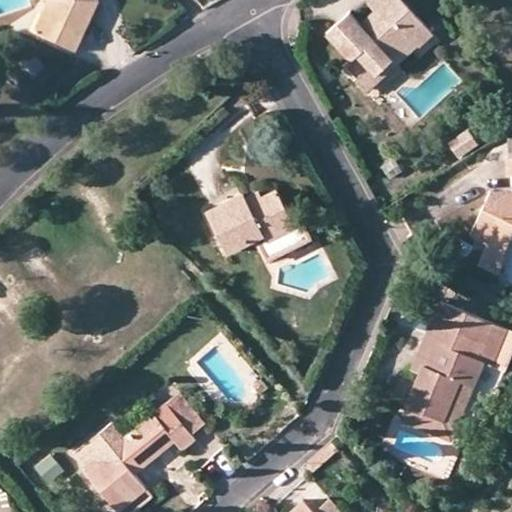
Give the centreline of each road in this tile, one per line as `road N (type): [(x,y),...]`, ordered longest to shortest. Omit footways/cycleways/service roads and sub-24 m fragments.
road 1 (residential): [(249,5),(384,268),(326,411),(218,511)]
road 2 (residential): [(0,187),(135,72),(249,5)]
